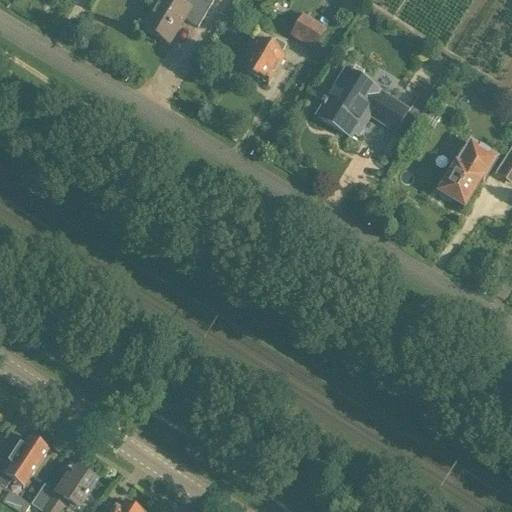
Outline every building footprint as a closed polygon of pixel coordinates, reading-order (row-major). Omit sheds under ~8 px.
[(173,0),(157,0),(140,30),(167,46),(183,20),(197,29),(213,1),(211,0),(189,0),(185,7),(173,0)] [(344,1),(339,9),(350,15),(355,7),(344,1)] [(301,17),(288,38),(312,52),(324,31),(301,17)] [(256,40),(238,70),(241,72),(239,74),(250,80),(251,78),(265,86),(283,56),(280,54),(284,47),(274,42),(270,48),(256,40)] [(344,72),(316,118),(349,138),(352,133),(358,137),(364,127),(359,123),(368,109),(385,120),(382,124),(394,131),(396,129),(409,137),(420,119),(418,118),(427,104),(417,97),(408,112),(395,103),(393,105),(376,95),(377,93),(367,86),(369,83),(352,72),(350,76),(344,72)] [(463,209),(480,181),(482,182),(496,160),(470,144),(465,152),(461,149),(452,164),(455,166),(438,194),(440,195),(439,198),(450,205),(451,202),(463,209)] [(511,150),(498,173),(511,181),(511,150)] [(0,461),(0,486),(5,490),(17,472),(29,480),(47,452),(43,449),(43,446),(36,441),(33,443),(29,440),(23,449),(19,446),(6,466),(0,461)] [(31,506),(39,511),(58,511),(65,502),(77,510),(95,484),(77,472),(71,481),(67,478),(56,495),(44,486),(31,506)] [(6,492),(0,501),(9,508),(16,499),(6,492)] [(140,511),(142,511),(129,503),(128,506),(125,503),(118,511),(115,510),(113,511),(140,511)]
